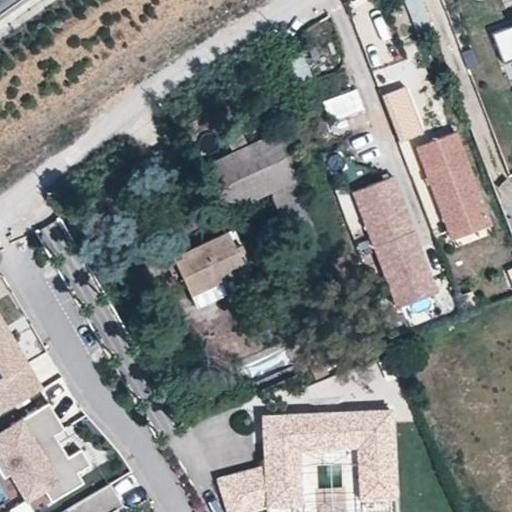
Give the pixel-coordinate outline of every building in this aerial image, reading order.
[(406,0),(412,27),(427,24),(422,0),(406,0)] [(511,73),(511,26),(492,35),(508,75),(511,73)] [(300,51),(286,57),(296,81),(310,75),(300,51)] [(331,127),(366,116),(356,86),(321,97),(331,127)] [(403,86),(382,95),(399,139),(420,131),(403,86)] [(421,146),(455,244),(496,229),(462,132),(421,146)] [(273,134),(201,166),(223,214),(270,194),(302,283),(327,274),(273,134)] [(355,188),(400,304),(441,288),(396,172),(355,188)] [(48,248),(68,235),(57,217),(37,230),(48,248)] [(228,231),(170,257),(196,308),(251,282),(228,231)] [(0,409),(0,410),(39,386),(0,322),(0,409)] [(40,380),(58,370),(46,350),(28,360),(40,380)] [(63,427),(48,403),(0,431),(0,470),(3,476),(10,472),(26,498),(43,488),(50,500),(83,481),(76,471),(89,463),(80,447),(67,455),(59,442),(41,452),(36,444),(54,433),(63,427)] [(225,511),(244,511),(265,506),(300,506),(300,451),(358,451),(358,503),(393,503),(393,415),(265,416),(265,466),(216,478),(225,511)] [(59,442),(54,433),(36,444),(41,452),(59,442)] [(122,505),(109,483),(65,509),(66,511),(118,511),(116,509),(122,505)]
